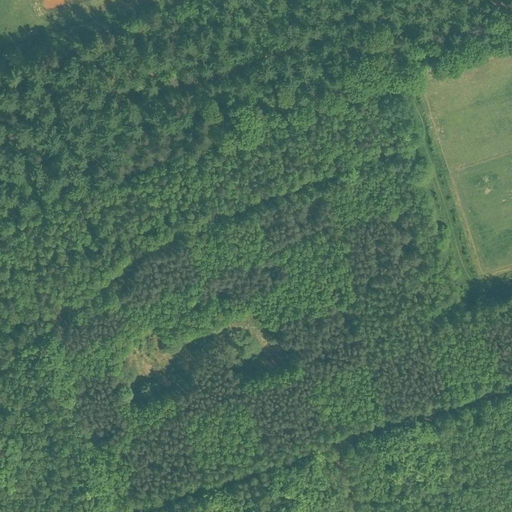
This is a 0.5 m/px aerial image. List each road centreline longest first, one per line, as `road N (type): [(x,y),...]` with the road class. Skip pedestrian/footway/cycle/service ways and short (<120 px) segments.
road 1 (track): [(0,370),(60,310),(146,247),(424,137),(388,14)]
road 2 (track): [(388,14),(0,142)]
road 3 (track): [(124,511),(511,387)]
road 4 (track): [(511,286),(472,299),(424,137)]
